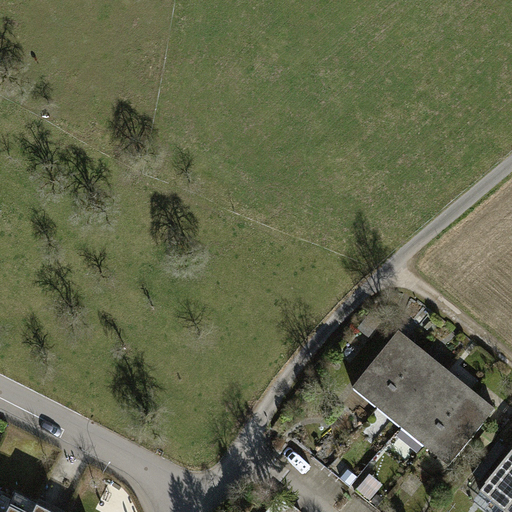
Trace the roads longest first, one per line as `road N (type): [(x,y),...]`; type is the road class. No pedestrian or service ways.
road 1 (residential): [(206,502),(0,394)]
road 2 (residential): [(249,438),(299,361),(392,265)]
road 3 (track): [(392,265),(511,163)]
road 4 (track): [(392,265),(511,361)]
